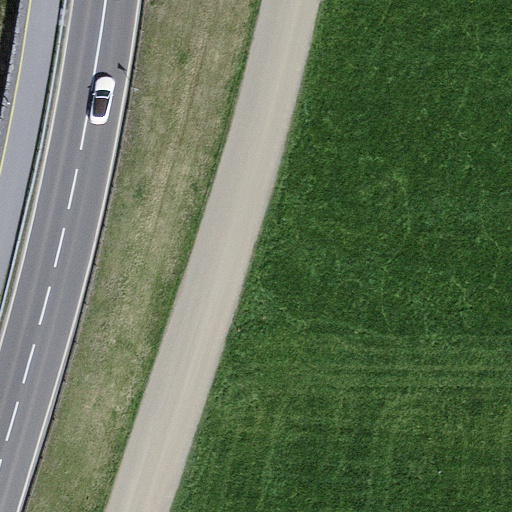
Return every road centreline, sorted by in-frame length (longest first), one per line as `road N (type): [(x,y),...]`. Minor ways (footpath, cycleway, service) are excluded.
road 1 (track): [(289,0),(247,169),(134,511)]
road 2 (secondary): [(106,0),(43,320),(0,464)]
